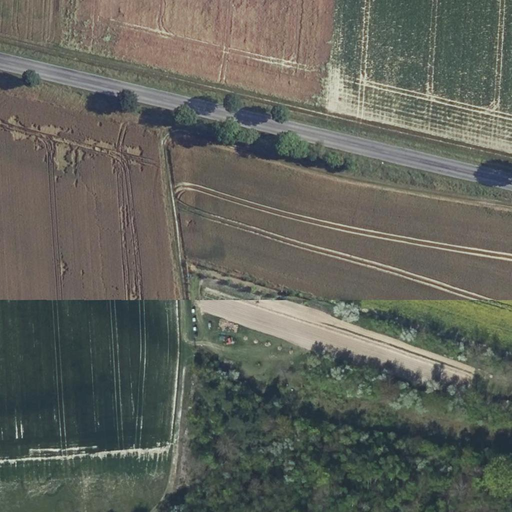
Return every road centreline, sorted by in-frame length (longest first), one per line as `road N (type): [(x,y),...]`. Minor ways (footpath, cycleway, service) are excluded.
road 1 (track): [(0,36),(511,160)]
road 2 (secondary): [(0,62),(511,181)]
road 3 (track): [(166,511),(193,367),(341,429),(511,461)]
